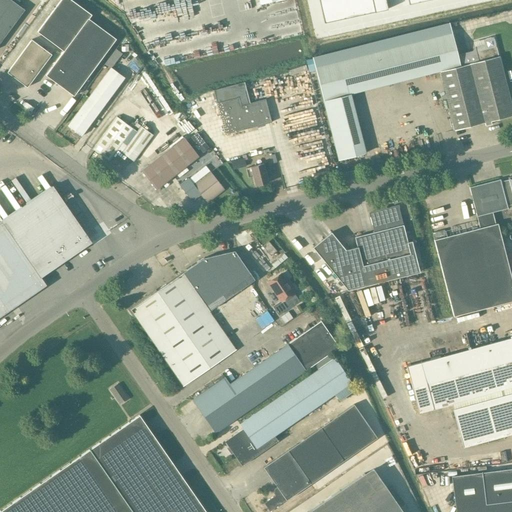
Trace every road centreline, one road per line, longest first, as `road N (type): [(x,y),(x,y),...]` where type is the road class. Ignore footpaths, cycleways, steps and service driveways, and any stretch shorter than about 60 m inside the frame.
road 1 (unclassified): [(167,240),(511,148)]
road 2 (unclassified): [(233,511),(82,292)]
road 3 (unclassified): [(167,240),(0,114)]
